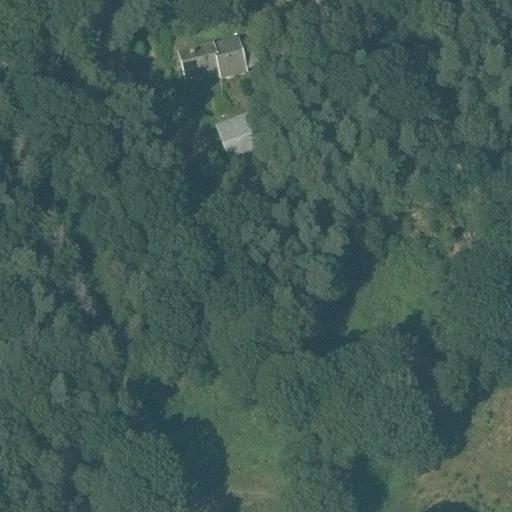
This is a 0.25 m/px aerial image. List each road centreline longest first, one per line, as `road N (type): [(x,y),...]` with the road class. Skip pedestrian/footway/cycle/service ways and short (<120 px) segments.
road 1 (track): [(511,225),(467,168),(329,32)]
road 2 (track): [(127,0),(0,24)]
